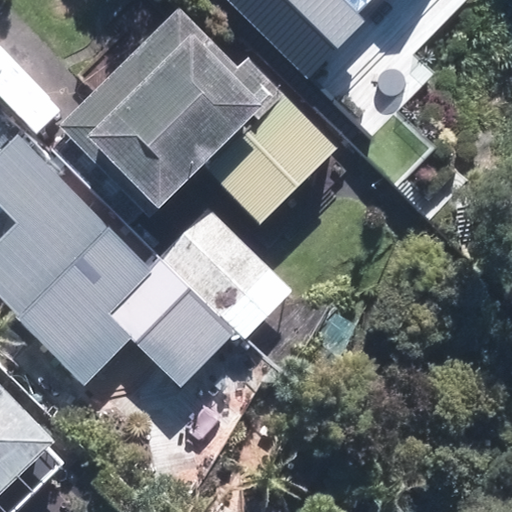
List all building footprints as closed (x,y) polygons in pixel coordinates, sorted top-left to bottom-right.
[(243,0),(311,66),(364,13),(350,0),(243,0)] [(195,170),(254,230),(331,153),(242,62),(233,73),(174,12),(56,130),(67,142),(54,154),(124,225),(141,209),(148,216),(195,170)] [(232,337),(153,262),(145,269),(9,137),(0,145),(0,216),(12,229),(0,241),(0,311),(29,340),(8,362),(65,417),(93,388),(88,384),(128,342),(180,391),(232,337)] [(153,262),(232,337),(240,346),(288,297),(201,213),(153,262)] [(0,492),(45,448),(0,401),(0,492)]
